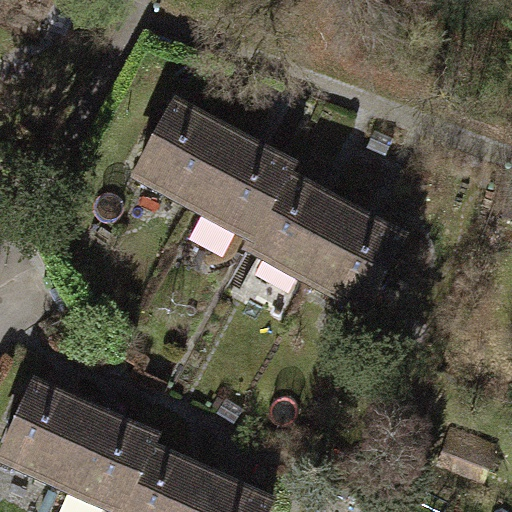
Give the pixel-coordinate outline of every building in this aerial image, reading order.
[(134,177),(195,209),(232,140),(171,108),(134,177)] [(290,171),(232,140),(195,209),(253,240),(285,181),(290,171)] [(248,250),(305,281),(342,212),(285,181),(253,240),(248,250)] [(402,244),(342,212),(305,281),(365,313),(402,244)] [(0,451),(0,459),(64,486),(95,414),(28,386),(0,451)] [(151,438),(95,414),(64,486),(121,510),(146,450),(151,438)] [(494,447),(451,432),(441,463),(483,478),(494,447)] [(120,511),(191,511),(207,476),(146,450),(121,510),(120,511)] [(264,511),(269,502),(207,476),(191,511),(264,511)]
